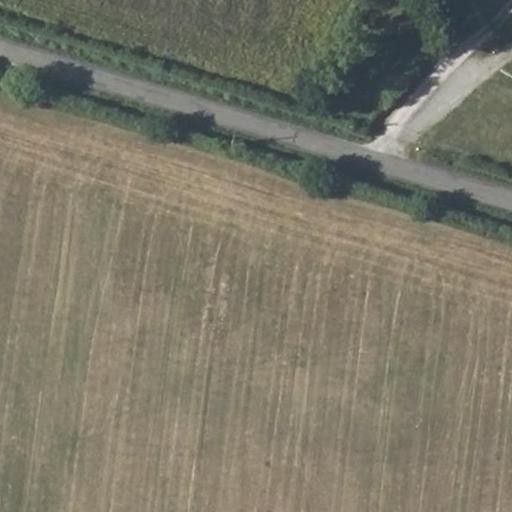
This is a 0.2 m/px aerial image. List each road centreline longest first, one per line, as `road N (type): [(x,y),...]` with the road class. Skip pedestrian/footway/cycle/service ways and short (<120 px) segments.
road 1 (unclassified): [(0,50),(511,202)]
road 2 (track): [(375,163),(405,107),(490,29)]
